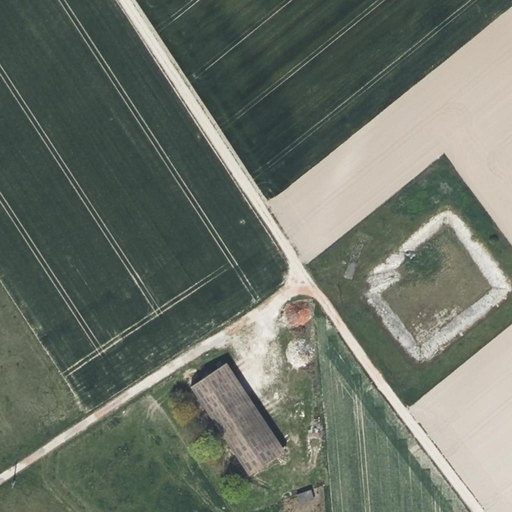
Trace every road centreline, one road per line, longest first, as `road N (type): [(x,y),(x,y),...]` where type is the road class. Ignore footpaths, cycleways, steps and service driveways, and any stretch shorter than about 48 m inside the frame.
road 1 (track): [(0,481),(307,283),(475,511)]
road 2 (track): [(122,0),(307,283)]
